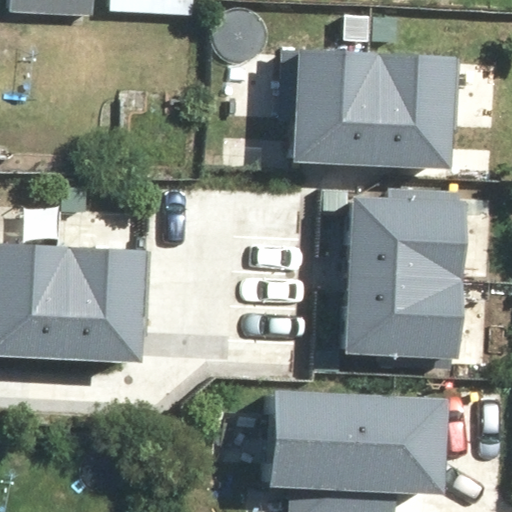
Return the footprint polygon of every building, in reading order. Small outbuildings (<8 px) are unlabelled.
[(85,0),(1,0),(1,18),(85,20),(85,0)] [(188,0),(100,0),(100,16),(188,17),(188,0)] [(286,43),(282,150),(442,155),(445,49),(286,43)] [(38,108),(0,104),(0,145),(35,148),(38,108)] [(337,341),(444,344),(449,185),(342,182),(337,341)] [(0,237),(0,344),(128,348),(132,242),(0,237)] [(268,390),(264,479),(281,479),(279,511),(390,511),(391,482),(433,484),(436,396),(268,390)]
